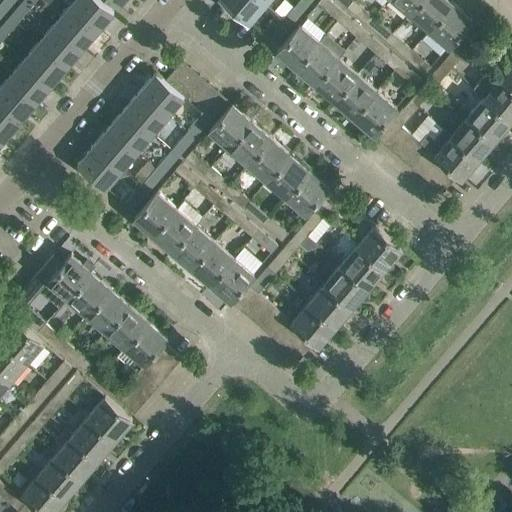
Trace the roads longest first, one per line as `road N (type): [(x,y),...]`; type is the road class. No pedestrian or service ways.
road 1 (residential): [(453,244),(170,2)]
road 2 (residential): [(236,347),(311,410),(453,244)]
road 3 (residential): [(236,347),(26,171)]
road 4 (residential): [(26,171),(170,2)]
road 5 (residential): [(95,511),(236,347)]
